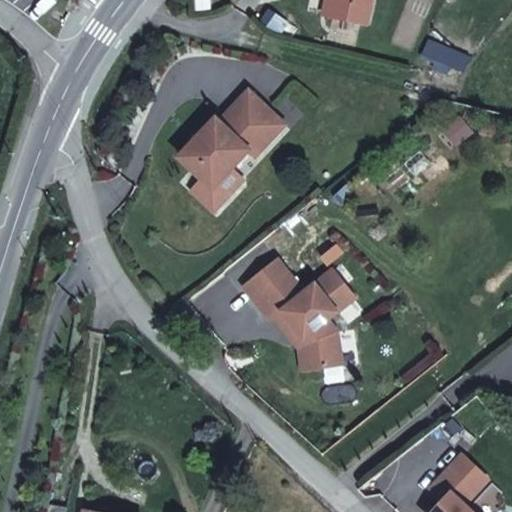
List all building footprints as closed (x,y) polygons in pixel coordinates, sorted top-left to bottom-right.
[(336,0),(334,14),(372,22),(376,0),(336,0)] [(235,121),(229,128),(224,122),(220,118),(182,157),(206,179),(216,189),(235,169),(252,152),(259,159),(290,127),(254,91),(230,116),(235,121)] [(224,122),(229,128),(235,121),(230,116),(224,122)] [(216,189),(206,179),(195,191),(216,211),(246,179),(235,169),(216,189)] [(276,260),(242,287),(270,322),(273,319),(285,333),(293,327),(302,338),(294,345),(298,350),(302,372),(342,366),(337,332),(327,320),(321,312),(329,305),(336,314),(355,298),(332,270),(303,293),(276,260)] [(327,320),(336,314),(329,305),(321,312),(327,320)] [(293,327),(285,333),(294,345),(302,338),(293,327)]
